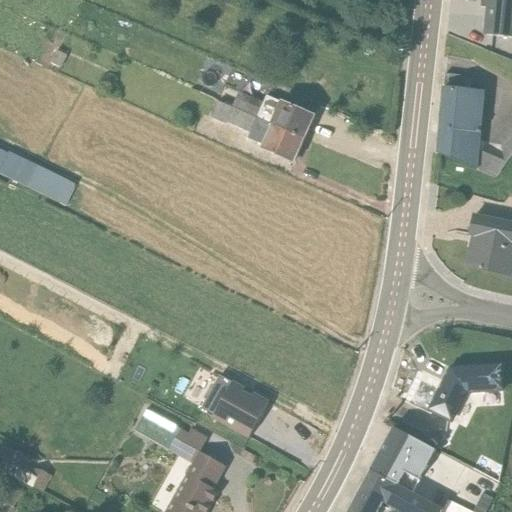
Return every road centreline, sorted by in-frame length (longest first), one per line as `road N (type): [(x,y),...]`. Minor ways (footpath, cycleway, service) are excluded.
road 1 (secondary): [(394,294),(427,0)]
road 2 (secondary): [(307,511),(364,394),(394,294)]
road 3 (residential): [(511,318),(394,294)]
